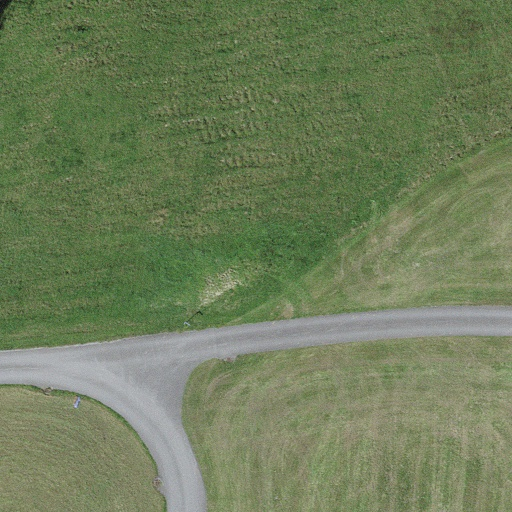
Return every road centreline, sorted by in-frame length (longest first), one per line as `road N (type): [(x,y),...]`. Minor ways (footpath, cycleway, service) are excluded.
road 1 (track): [(146,365),(434,321),(511,324)]
road 2 (track): [(146,365),(186,473),(187,511)]
road 3 (track): [(0,377),(146,365)]
